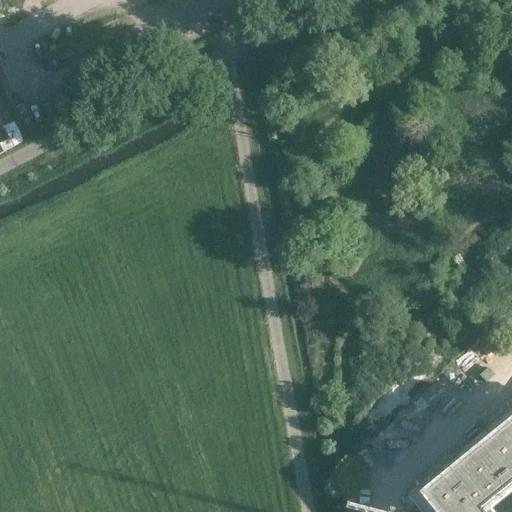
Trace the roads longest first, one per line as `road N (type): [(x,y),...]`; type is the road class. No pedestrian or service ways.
road 1 (track): [(310,511),(229,50)]
road 2 (residential): [(0,168),(337,0)]
